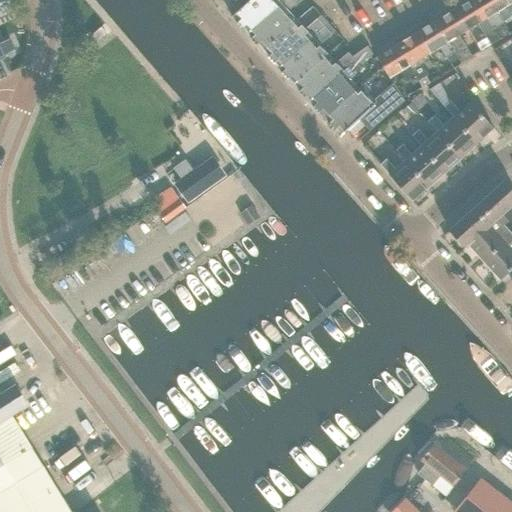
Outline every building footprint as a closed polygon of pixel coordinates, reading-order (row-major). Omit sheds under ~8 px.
[(281,3),(278,0),(249,0),(231,17),(247,34),(281,3)] [(262,51),(297,20),(289,11),(300,0),(284,0),(281,3),(247,34),(262,51)] [(492,44),(501,39),(476,0),(469,0),(455,8),(468,29),(479,23),(485,33),(492,44)] [(510,33),(497,12),(507,6),(503,0),(476,0),(501,39),(510,33)] [(468,29),(455,8),(436,20),(455,51),(462,62),(472,57),(459,35),(468,29)] [(278,68),(324,26),(317,18),(305,29),(297,20),(262,51),(278,68)] [(417,32),(430,53),(439,47),(445,58),(455,51),(436,20),(417,32)] [(294,85),(328,54),(320,45),(331,34),(324,26),(278,68),(293,85),(294,85)] [(421,58),(430,53),(417,32),(398,44),(417,75),(420,80),(428,75),(428,74),(430,73),(421,58)] [(10,39),(0,43),(0,46),(4,55),(15,50),(10,39)] [(376,57),(389,78),(399,72),(406,83),(417,75),(398,44),(376,57)] [(324,119),(365,83),(364,82),(358,87),(350,78),(362,68),(359,65),(370,56),(373,54),(367,46),(352,57),(355,60),(309,102),(324,119)] [(355,60),(352,57),(348,52),(336,63),(328,54),(294,85),(309,102),(355,60)] [(426,76),(418,81),(422,87),(429,83),(426,76)] [(365,83),(324,119),(341,137),(362,118),(372,129),(388,114),(389,115),(405,100),(395,85),(373,104),(365,94),(370,90),(365,83)] [(420,93),(410,101),(418,110),(427,102),(420,93)] [(454,117),(477,143),(493,128),(470,102),(460,112),(450,101),(444,107),(453,118),(454,117)] [(206,103),(191,116),(233,163),(247,150),(206,103)] [(410,103),(403,109),(407,115),(415,108),(410,103)] [(454,117),(453,118),(444,126),(434,115),(428,121),(437,132),(438,132),(461,157),(477,143),(454,117)] [(438,132),(437,132),(428,140),(418,130),(411,136),(421,147),(422,146),(445,172),(461,157),(438,132)] [(422,146),(421,147),(412,155),(402,144),(395,150),(405,161),(406,160),(429,186),(445,172),(422,146)] [(185,160),(174,168),(182,179),(175,184),(188,202),(224,176),(211,158),(193,172),(185,160)] [(406,160),(405,161),(396,169),(386,159),(379,165),(412,201),(429,186),(406,160)] [(464,248),(468,244),(509,207),(511,204),(511,190),(504,182),(449,231),(464,248)] [(259,216),(251,205),(240,213),(247,224),(259,216)] [(511,209),(509,207),(468,244),(483,261),(511,235),(511,233),(504,225),(511,217),(511,209)] [(511,235),(483,261),(487,266),(500,280),(511,269),(511,235)] [(0,398),(0,397),(0,421),(11,415),(0,398)] [(11,415),(0,421),(0,492),(43,467),(32,448),(11,415)] [(454,487),(467,471),(433,444),(420,460),(425,464),(418,474),(432,485),(440,476),(454,487)] [(0,511),(26,511),(58,492),(43,467),(0,492),(0,511)] [(511,511),(511,505),(494,491),(476,511),(511,511)] [(70,511),(58,492),(26,511),(70,511)] [(417,511),(404,500),(392,511),(417,511)]
